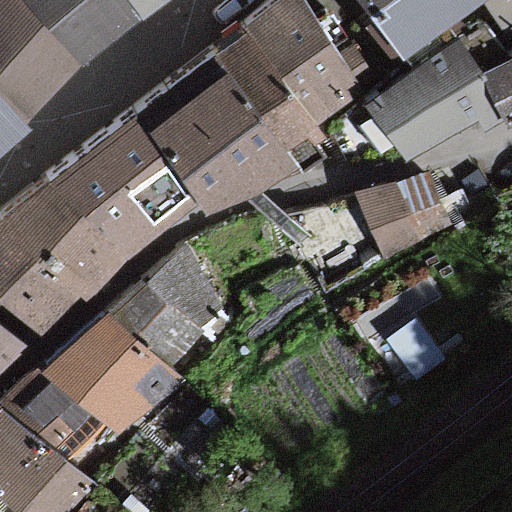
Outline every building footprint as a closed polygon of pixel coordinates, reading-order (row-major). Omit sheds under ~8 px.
[(32,0),(0,0),(0,90),(19,113),(28,105),(82,55),(32,0)] [(124,0),(32,0),(82,55),(109,35),(136,16),(124,0)] [(124,0),(136,16),(153,0),(124,0)] [(250,21),(285,70),(316,119),(352,92),(347,86),(354,81),(352,77),(368,66),(350,43),(337,52),(322,30),(301,0),(270,0),(247,18),(250,21)] [(364,0),(399,54),(473,0),(364,0)] [(511,0),(486,0),(507,30),(511,26),(511,0)] [(306,141),(322,131),(316,119),(285,70),(250,21),(221,42),(213,47),(281,147),(301,131),(306,141)] [(471,31),(462,41),(481,69),(510,55),(483,22),(471,31)] [(475,117),(482,128),(502,118),(481,69),(462,41),(414,72),(369,101),(405,153),(436,137),(475,117)] [(130,108),(166,157),(192,199),(200,208),(223,197),(250,185),(293,164),(281,147),(213,47),(212,45),(174,74),(130,108)] [(511,54),(510,55),(481,69),(502,118),(505,124),(511,120),(511,54)] [(0,139),(24,119),(19,113),(0,90),(0,139)] [(118,116),(74,151),(48,173),(119,252),(192,199),(166,157),(130,108),(118,116)] [(41,179),(0,214),(0,220),(76,291),(119,252),(48,173),(41,179)] [(388,252),(447,220),(426,175),(359,194),(388,252)] [(278,214),(320,279),(388,252),(359,194),(336,200),(278,214)] [(0,293),(39,330),(76,291),(0,220),(0,293)] [(184,241),(108,305),(167,365),(219,307),(184,241)] [(430,301),(381,337),(415,382),(464,346),(430,301)] [(178,375),(167,365),(108,305),(53,356),(43,367),(101,423),(117,438),(178,375)] [(0,326),(0,363),(2,361),(19,343),(0,326)] [(0,397),(65,460),(101,423),(43,367),(36,360),(0,396),(0,397)] [(72,511),(95,489),(65,460),(0,397),(0,494),(18,511),(72,511)]
